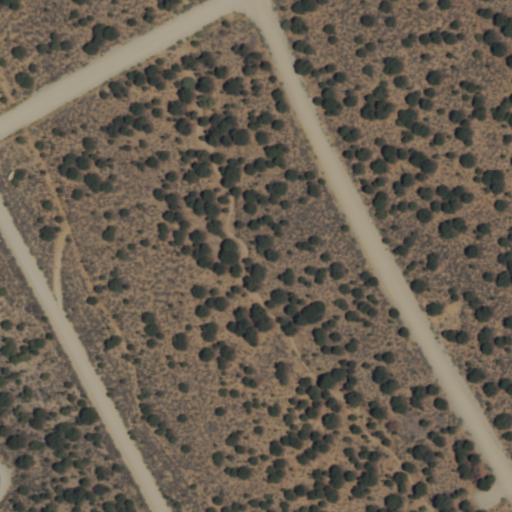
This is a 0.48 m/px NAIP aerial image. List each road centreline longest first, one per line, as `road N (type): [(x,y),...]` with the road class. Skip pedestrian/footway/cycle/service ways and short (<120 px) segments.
road 1 (residential): [(257,0),(328,160),(511,491)]
road 2 (residential): [(0,218),(160,511)]
road 3 (residential): [(224,0),(0,120)]
